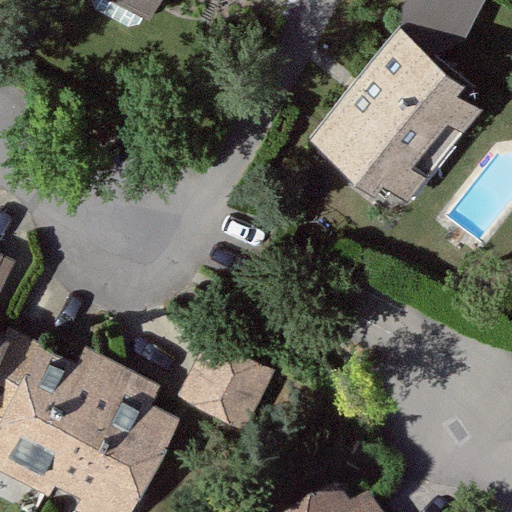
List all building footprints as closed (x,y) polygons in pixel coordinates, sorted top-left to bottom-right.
[(134,0),(153,10),(158,0),(134,0)] [(483,102),(459,82),(466,72),(400,20),(311,133),(375,186),(383,175),(409,196),(427,172),(412,160),(449,114),(464,125),(483,102)] [(0,347),(9,328),(0,323),(0,290),(18,256),(0,247),(0,347)] [(0,463),(52,490),(59,477),(126,359),(90,340),(81,357),(12,322),(9,328),(0,347),(0,411),(1,412),(0,415),(0,463)] [(274,365),(208,333),(180,393),(245,424),(274,365)] [(164,378),(126,359),(59,477),(86,490),(78,504),(93,511),(128,511),(183,407),(156,393),(164,378)] [(373,511),(367,503),(353,511),(347,511),(336,496),(313,511),(373,511)]
